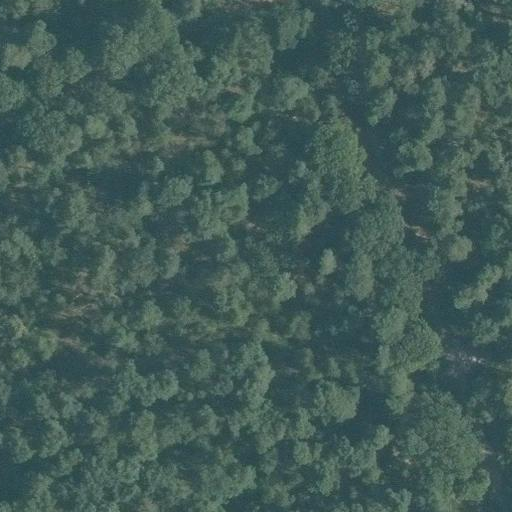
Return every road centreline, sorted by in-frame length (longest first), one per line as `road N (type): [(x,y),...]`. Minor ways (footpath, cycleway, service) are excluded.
road 1 (track): [(466,367),(312,0)]
road 2 (track): [(221,511),(466,367)]
road 3 (track): [(0,113),(243,0)]
road 4 (unknown): [(0,74),(161,0)]
road 5 (track): [(511,496),(466,367)]
